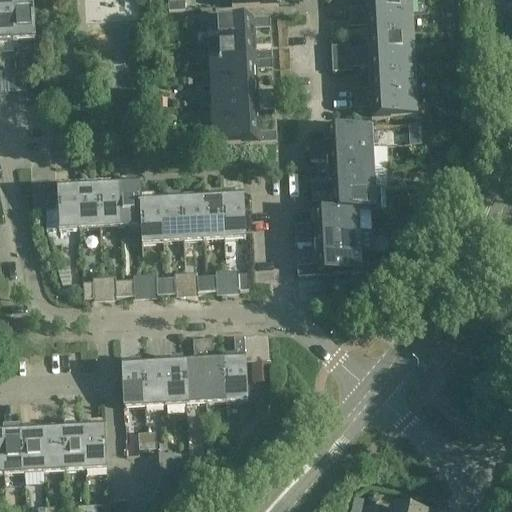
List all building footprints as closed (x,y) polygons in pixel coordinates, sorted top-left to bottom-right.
[(10,0),(0,0),(0,42),(13,42),(10,0)] [(32,0),(10,0),(13,42),(35,41),(32,0)] [(230,0),(231,10),(278,8),(277,0),(230,0)] [(410,0),(370,0),(371,9),(348,10),(348,20),(412,16),(410,0)] [(184,4),(168,5),(168,14),(184,13),(184,4)] [(412,16),(348,20),(349,29),(372,28),(372,39),(413,37),(412,16)] [(269,20),(205,23),(207,45),(247,43),(246,32),(269,31),(269,20)] [(413,37),(372,39),(373,50),(350,51),(351,61),(414,57),(413,37)] [(247,43),(207,45),(208,65),(271,62),(270,53),(247,54),(247,43)] [(414,57),(351,61),(351,70),(374,69),(375,80),(415,78),(414,57)] [(271,62),(208,65),(209,86),(249,83),(248,73),(271,72),(271,62)] [(74,91),(80,91),(89,90),(88,77),(73,77),(74,91)] [(16,94),(15,78),(7,79),(7,94),(16,94)] [(17,94),(17,104),(25,103),(24,78),(15,78),(16,94),(17,94)] [(415,78),(375,80),(376,91),(353,92),(353,101),(416,98),(415,78)] [(249,83),(209,86),(210,106),(273,103),(272,93),(250,94),(249,83)] [(416,98),(353,101),(354,111),(377,109),(377,120),(371,120),(371,122),(417,119),(416,98)] [(273,103),(210,106),(211,126),(251,124),(251,113),(273,112),(273,103)] [(251,124),(211,126),(212,148),(275,144),(275,134),(252,135),(251,124)] [(371,130),(335,132),(324,132),(324,134),(331,134),(331,144),(308,145),(309,154),(372,151),(371,130)] [(372,151),(309,154),(309,164),(333,163),(333,174),(373,172),(372,151)] [(373,172),(333,174),(334,184),(310,186),(311,195),(374,192),(373,172)] [(127,182),(118,183),(120,230),(140,229),(141,247),(142,247),(138,182),(137,182),(138,189),(128,189),(127,182)] [(139,182),(138,182),(142,247),(162,246),(160,198),(151,199),(151,206),(140,207),(139,182)] [(109,191),(98,191),(100,231),(120,230),(118,183),(108,183),(109,191)] [(86,184),(77,185),(80,232),(100,231),(98,191),(87,192),(86,184)] [(57,186),(56,186),(43,187),(45,211),(57,210),(57,215),(45,216),(47,232),(46,232),(47,236),(50,246),(78,245),(78,232),(80,232),(77,185),(67,185),(68,193),(57,193),(57,186)] [(43,187),(31,188),(32,212),(45,211),(43,187)] [(385,192),(374,192),(311,195),(311,205),(335,204),(335,214),(311,215),(311,216),(375,213),(386,212),(385,192)] [(232,202),(222,202),(224,242),(245,241),(243,194),(232,194),(232,202)] [(192,204),(181,204),(183,245),(203,243),(201,196),(191,197),(192,204)] [(211,196),(201,196),(203,243),(224,242),(222,202),(211,203),(211,196)] [(170,198),(160,198),(162,246),(183,245),(181,204),(170,205),(170,198)] [(375,213),(311,216),(311,217),(317,217),(318,227),(295,228),(295,238),(359,234),(358,215),(376,214),(375,213)] [(359,234),(295,238),(296,247),(319,246),(320,257),(360,255),(359,234)] [(360,255),(320,257),(320,268),(297,269),(297,279),(361,276),(360,255)] [(239,293),(248,293),(247,277),(238,278),(239,293)] [(206,295),(214,295),(214,279),(205,280),(206,295)] [(206,295),(205,280),(197,280),(198,296),(206,295)] [(165,297),(164,281),(156,282),(157,298),(165,297)] [(165,297),(174,297),(173,281),(164,281),(165,297)] [(124,300),(133,299),(132,283),(123,284),(124,300)] [(124,300),(123,284),(115,284),(115,300),(124,300)] [(83,302),(92,301),(91,285),(83,286),(83,302)] [(269,339),(255,340),(257,364),(270,364),(269,339)] [(234,365),(224,365),(226,405),(247,404),(245,365),(257,364),(255,340),(243,341),(244,357),(234,357),(234,365)] [(211,343),(202,344),(206,406),(226,405),(224,365),(213,366),(211,343)] [(194,367),(183,368),(185,408),(206,406),(202,344),(192,344),(194,367)] [(172,361),(162,362),(165,409),(185,408),(183,368),(172,368),(172,361)] [(153,369),(142,370),(145,410),(165,409),(162,362),(153,362),(153,369)] [(131,364),(121,364),(123,411),(145,410),(142,370),(132,371),(131,364)] [(270,364),(257,364),(257,375),(271,374),(270,364)] [(92,425),(82,426),(85,473),(106,472),(103,425),(102,425),(102,432),(92,433),(92,425)] [(73,434),(62,434),(64,474),(85,473),(82,426),(72,426),(73,434)] [(32,436),(21,436),(24,477),(44,475),(41,428),(32,429),(32,436)] [(51,428),(41,428),(44,475),(64,474),(62,434),(51,435),(51,428)] [(10,430),(1,430),(3,478),(24,477),(21,436),(11,437),(10,430)] [(137,437),(138,453),(147,452),(146,436),(137,437)] [(146,436),(147,452),(155,452),(154,436),(146,436)] [(157,471),(182,469),(181,456),(156,458),(157,471)] [(182,469),(157,471),(157,483),(182,481),(182,469)] [(157,483),(158,494),(184,503),(182,481),(157,483)] [(175,511),(184,503),(158,494),(150,504),(154,511),(175,511)]
